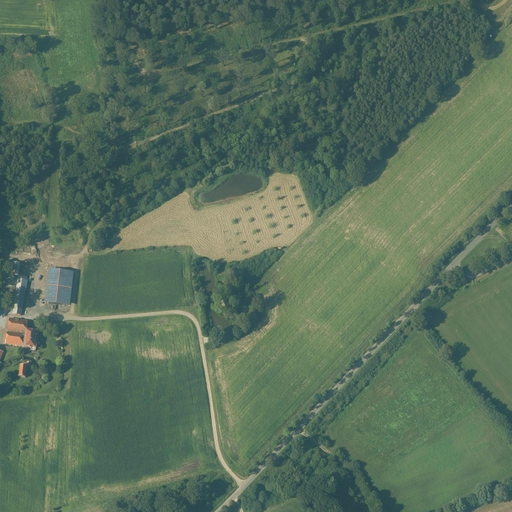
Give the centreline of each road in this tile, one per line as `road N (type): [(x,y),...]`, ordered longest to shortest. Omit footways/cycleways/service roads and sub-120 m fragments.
road 1 (track): [(30,318),(39,260),(85,254),(89,234),(107,215),(153,76),(457,0)]
road 2 (unclassified): [(453,265),(218,511)]
road 3 (track): [(244,485),(219,456),(190,316),(73,319)]
